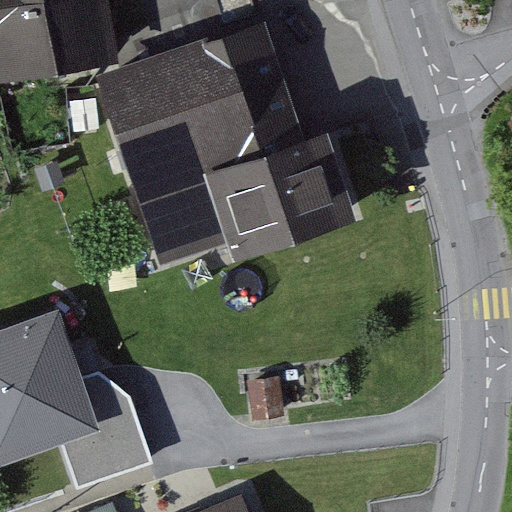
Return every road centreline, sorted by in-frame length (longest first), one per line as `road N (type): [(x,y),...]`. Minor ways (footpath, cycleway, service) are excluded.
road 1 (residential): [(436,95),(470,209),(489,369)]
road 2 (residential): [(489,369),(474,511)]
